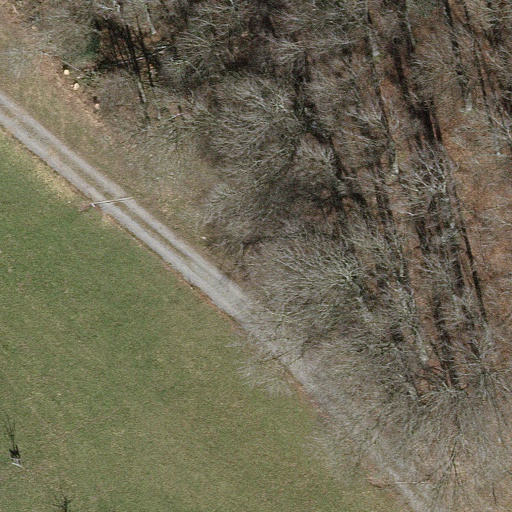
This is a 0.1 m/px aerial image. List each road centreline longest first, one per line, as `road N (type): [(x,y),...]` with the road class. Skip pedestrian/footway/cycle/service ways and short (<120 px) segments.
road 1 (unclassified): [(256,316),(0,104)]
road 2 (track): [(256,316),(431,511)]
